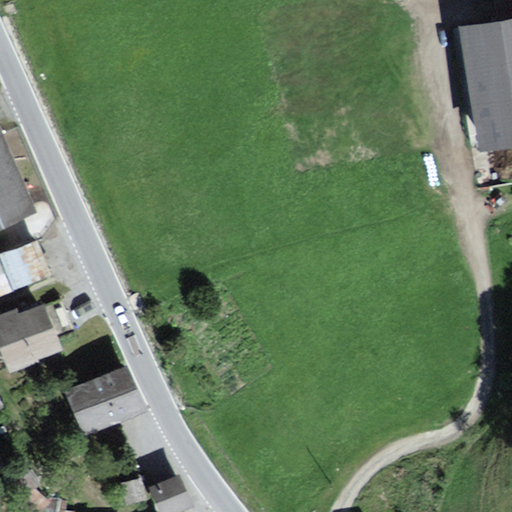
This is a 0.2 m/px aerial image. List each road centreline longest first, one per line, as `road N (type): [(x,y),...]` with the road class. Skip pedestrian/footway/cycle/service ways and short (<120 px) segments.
road 1 (track): [(338,511),(380,456),(451,427),(482,386),(486,307),(435,12),(467,0)]
road 2 (tertiary): [(226,511),(119,319),(0,50)]
